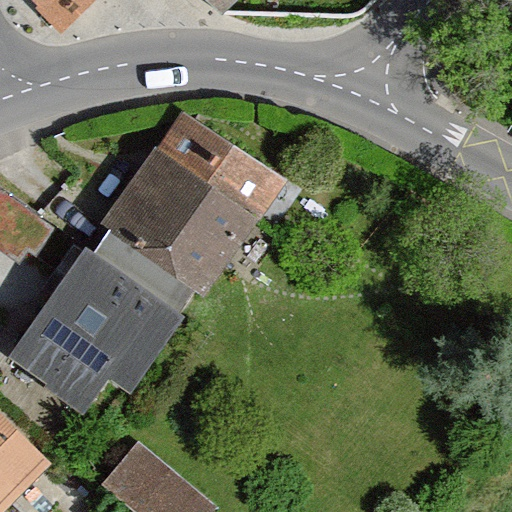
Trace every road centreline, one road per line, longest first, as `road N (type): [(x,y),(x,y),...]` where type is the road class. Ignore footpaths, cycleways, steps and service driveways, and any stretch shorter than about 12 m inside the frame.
road 1 (unclassified): [(0,100),(126,64),(218,60),(286,66),(366,90)]
road 2 (unclassified): [(511,177),(366,90)]
